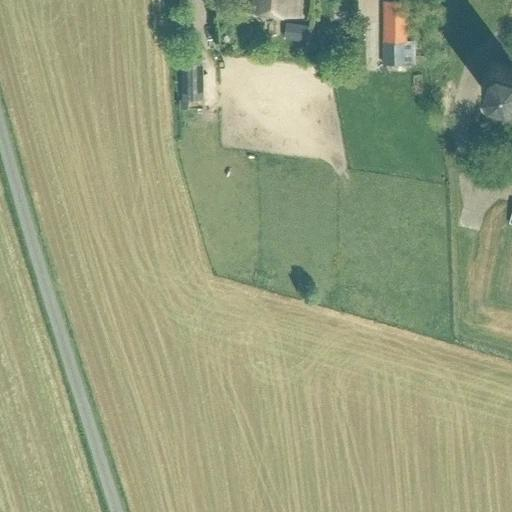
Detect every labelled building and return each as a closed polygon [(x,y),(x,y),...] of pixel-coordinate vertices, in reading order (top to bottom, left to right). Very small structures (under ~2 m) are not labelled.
[(243,0),(242,10),(298,16),(299,0),(243,0)] [(404,2),(386,2),(386,26),(382,26),(382,61),(414,61),(414,42),(404,42),(404,2)] [(309,24),(285,22),(284,38),(307,40),(309,24)] [(482,88),(484,92),(506,98),(510,96),(511,94),(511,63),(494,58),(489,60),(486,63),(480,84),(482,88)] [(182,59),(183,100),(203,99),(202,59),(182,59)]
